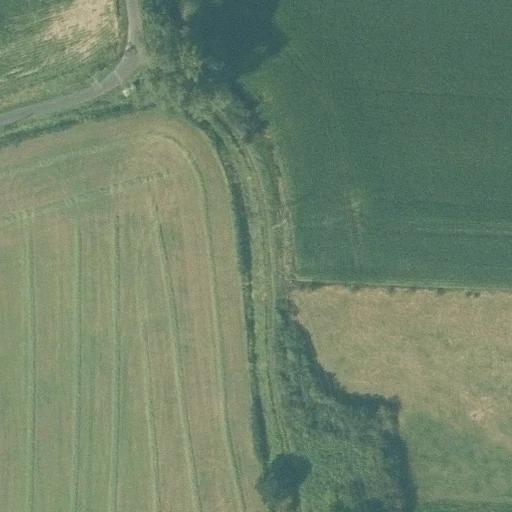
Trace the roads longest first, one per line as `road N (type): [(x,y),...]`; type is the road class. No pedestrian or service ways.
road 1 (track): [(130,60),(190,81),(230,134),(264,231),(297,511)]
road 2 (residential): [(125,0),(130,60),(121,73),(83,97),(0,126)]
